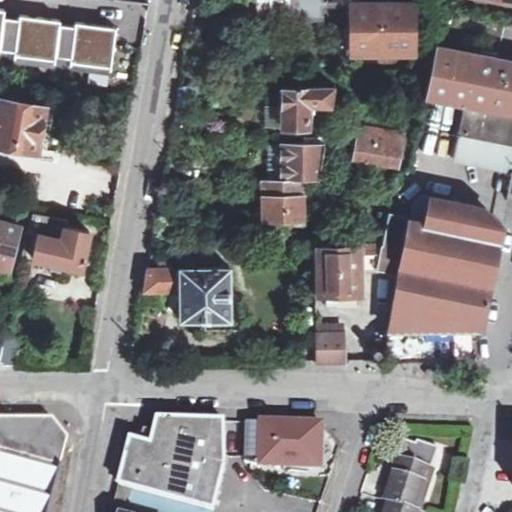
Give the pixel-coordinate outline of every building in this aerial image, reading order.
[(255,0),(255,22),(323,21),(322,0),(255,0)] [(351,6),(352,53),(412,52),(412,4),(351,6)] [(5,15),(1,48),(17,50),(16,54),(56,59),(57,55),(61,22),(62,18),(21,13),(21,17),(5,15)] [(61,22),(57,55),(72,57),(72,61),(112,68),(118,26),(77,21),(76,25),(61,22)] [(511,61),(439,46),(430,96),(465,102),(454,158),(511,169),(511,61)] [(323,70),(322,52),(305,52),(305,71),(323,70)] [(331,106),(335,85),(282,86),(283,113),(284,125),(285,127),(308,127),(309,105),(331,106)] [(180,86),(177,104),(193,107),(197,87),(180,86)] [(1,97),(0,104),(0,140),(5,142),(4,147),(47,155),(55,107),(1,97)] [(283,113),(275,113),(276,125),(284,125),(283,113)] [(358,127),(353,159),(397,167),(402,134),(358,127)] [(319,180),(325,144),(282,145),(283,180),(305,180),(319,180)] [(266,180),(267,217),(297,217),(298,226),(308,225),(308,216),(304,216),(305,180),(283,180),(266,180)] [(390,214),(387,225),(383,243),(378,270),(399,274),(387,334),(377,334),(378,351),(388,350),(388,361),(475,360),(474,330),(481,329),(502,225),(482,207),(413,193),(408,218),(390,214)] [(41,234),(64,239),(67,226),(66,226),(67,219),(33,213),(29,233),(40,236),(41,234)] [(0,218),(0,264),(10,266),(20,223),(0,218)] [(364,244),(383,243),(387,225),(363,226),(364,244)] [(40,236),(35,258),(80,269),(89,232),(67,226),(64,239),(41,234),(40,236)] [(280,244),(306,244),(305,234),(280,234),(280,244)] [(315,245),(316,295),(362,292),(362,267),(361,243),(315,245)] [(361,243),(362,267),(378,270),(383,243),(364,244),(361,243)] [(231,301),(230,266),(180,267),(149,268),(145,290),(179,289),(179,320),(231,318),(231,301)] [(343,334),(317,335),(317,362),(344,361),(343,334)] [(16,364),(20,338),(5,335),(0,356),(0,364),(13,365),(16,364)] [(0,511),(45,511),(66,434),(50,414),(0,414),(0,511)] [(215,511),(226,468),(225,422),(163,419),(158,419),(155,432),(145,430),(141,442),(131,439),(115,505),(140,511),(215,511)] [(247,423),(247,460),(255,464),(263,464),(264,459),(290,459),(291,466),(321,467),(322,425),(247,423)] [(388,502),(419,511),(438,449),(419,442),(417,446),(405,442),(384,501),(388,502)] [(420,511),(419,511),(388,502),(385,511),(420,511)]
